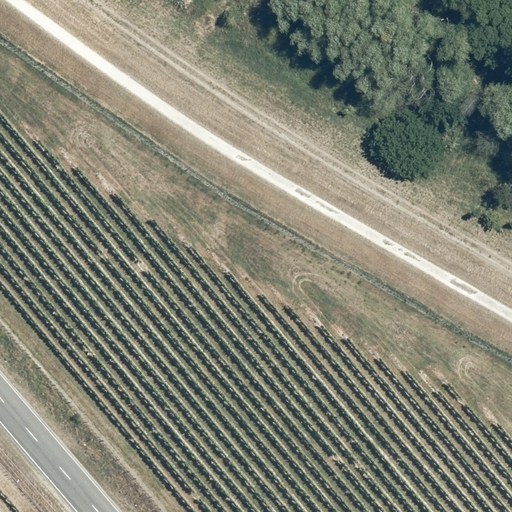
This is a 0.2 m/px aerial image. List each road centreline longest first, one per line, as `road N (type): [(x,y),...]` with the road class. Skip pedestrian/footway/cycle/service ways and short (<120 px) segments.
road 1 (track): [(85,0),(187,83),(511,274)]
road 2 (unclassified): [(0,407),(89,511)]
